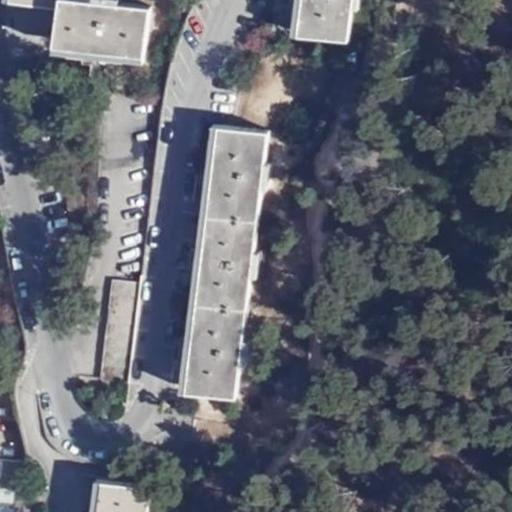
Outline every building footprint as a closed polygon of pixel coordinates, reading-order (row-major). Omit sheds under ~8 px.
[(8,0),(9,1),(58,7),(53,44),(96,50),(142,55),(149,4),(113,0),(8,0)] [(301,0),(298,31),(351,39),(356,0),(301,0)] [(29,60),(5,70),(11,86),(35,77),(29,60)] [(272,128),(224,122),(218,169),(206,261),(195,338),(189,385),(237,391),(272,128)] [(144,280),(116,276),(102,374),(130,378),(144,280)] [(18,511),(25,462),(0,458),(0,511),(18,511)] [(148,511),(152,483),(105,477),(100,511),(148,511)]
